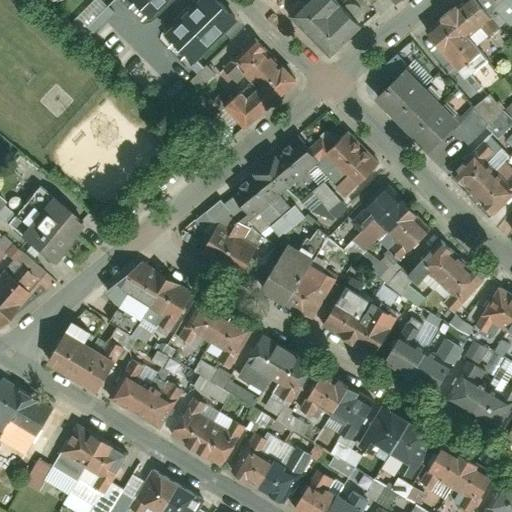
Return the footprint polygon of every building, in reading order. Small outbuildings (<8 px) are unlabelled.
[(101,0),(90,0),(73,20),(91,36),(114,11),(101,0)] [(188,26),(214,0),(172,0),(168,5),(188,26)] [(209,47),(237,20),(217,0),(214,0),(188,26),(209,47)] [(340,8),(331,0),(311,0),(293,19),(313,37),(340,8)] [(474,0),(466,0),(427,34),(465,79),(490,57),(472,35),(490,19),(474,0)] [(360,27),(340,8),(313,37),(332,56),(360,27)] [(244,120),(292,73),(252,32),(230,54),(215,68),(232,85),(221,96),(244,120)] [(394,53),(401,64),(420,51),(413,40),(394,53)] [(405,66),(374,94),(391,112),(422,83),(405,66)] [(422,83),(391,112),(409,130),(439,101),(422,83)] [(468,145),(502,106),(486,91),(451,129),(468,145)] [(439,101),(409,130),(426,148),(456,119),(439,101)] [(449,170),(495,215),(511,196),(511,169),(502,159),(509,152),(487,131),(449,170)] [(340,170),(363,147),(348,132),(331,148),(322,138),(316,143),(330,159),(336,165),(326,175),(335,184),(344,174),(340,170)] [(309,149),(299,136),(282,151),(302,174),(307,170),(322,157),(326,162),(330,159),(316,143),(309,149)] [(345,196),(378,163),(363,147),(340,170),(344,174),(346,177),(336,187),(345,196)] [(312,177),(307,170),(302,174),(282,151),(265,165),(284,189),(297,179),(302,185),(312,177)] [(284,189),(265,165),(249,178),(274,208),(274,209),(277,213),(281,210),(285,215),(292,209),(278,193),(284,189)] [(274,208),(249,178),(231,193),(251,217),(259,210),(272,226),(281,218),(277,213),(274,209),(274,208)] [(327,224),(346,206),(321,180),(302,198),(327,224)] [(405,251),(431,226),(388,181),(363,205),(374,217),(354,236),(371,253),(390,235),(405,251)] [(51,252),(83,213),(49,186),(17,225),(51,252)] [(201,249),(244,270),(257,244),(243,237),(248,226),(235,219),(229,233),(213,225),(201,249)] [(0,321),(45,273),(3,235),(0,238),(0,321)] [(458,313),(488,278),(442,239),(417,267),(454,298),(448,305),(458,313)] [(257,280),(305,308),(325,273),(308,263),(299,279),(268,260),(257,280)] [(142,263),(128,293),(153,306),(168,276),(142,263)] [(168,276),(153,306),(179,318),(194,288),(168,276)] [(343,285),(324,321),(350,336),(369,300),(343,285)] [(511,293),(495,285),(473,326),(488,334),(492,326),(511,336),(511,293)] [(199,332),(230,354),(249,328),(207,296),(178,334),(190,344),(199,332)] [(369,300),(350,336),(376,350),(396,314),(369,300)] [(423,316),(421,321),(412,317),(404,335),(428,345),(438,322),(423,316)] [(68,327),(50,354),(75,370),(92,343),(68,327)] [(399,332),(384,355),(409,371),(424,348),(399,332)] [(263,334),(242,370),(263,383),(285,346),(263,334)] [(464,355),(483,364),(490,348),(472,339),(464,355)] [(92,343),(75,370),(100,386),(117,359),(92,343)] [(285,346),(263,383),(285,396),(306,359),(285,346)] [(424,348),(409,371),(435,387),(450,364),(424,348)] [(201,360),(189,388),(222,403),(227,392),(252,403),(256,394),(226,381),(230,372),(201,360)] [(312,365),(296,398),(325,413),(342,380),(312,365)] [(134,369),(115,398),(137,410),(155,382),(134,369)] [(464,371),(450,395),(473,408),(487,385),(464,371)] [(12,436),(30,446),(54,405),(3,376),(0,380),(0,424),(1,425),(6,416),(19,424),(12,436)] [(342,380),(325,413),(355,428),(371,395),(342,380)] [(155,382),(137,410),(159,423),(176,396),(155,382)] [(487,385),(473,408),(495,422),(510,398),(487,385)] [(171,429),(223,460),(244,425),(231,418),(224,430),(202,417),(210,404),(193,394),(171,429)] [(379,445),(414,466),(432,435),(385,407),(359,449),(372,457),(379,445)] [(105,439),(79,423),(56,461),(81,477),(105,439)] [(235,470),(280,498),(308,454),(296,447),(285,465),(262,450),(268,440),(258,433),(235,470)] [(130,454),(105,439),(81,477),(107,492),(130,454)] [(442,441),(419,482),(445,497),(468,456),(442,441)] [(468,456),(445,497),(471,511),(494,471),(468,456)] [(167,511),(182,487),(157,472),(138,503),(153,511),(167,511)] [(511,511),(511,479),(507,476),(485,511),(511,511)] [(295,507),(303,511),(362,511),(370,499),(354,489),(347,500),(311,479),(295,507)] [(201,511),(207,502),(182,487),(167,511),(201,511)]
